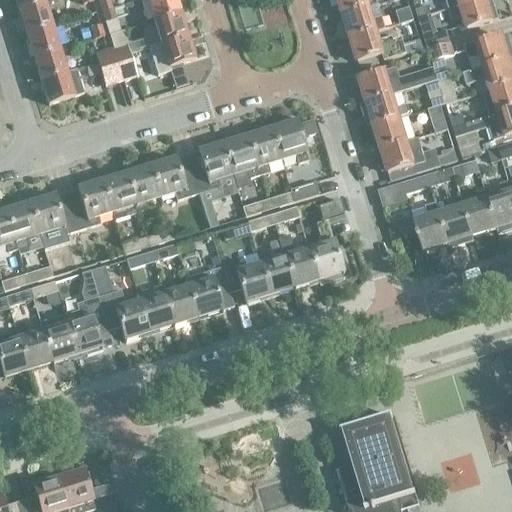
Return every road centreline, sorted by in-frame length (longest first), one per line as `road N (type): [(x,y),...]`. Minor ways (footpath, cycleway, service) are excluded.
road 1 (tertiary): [(105,405),(394,315)]
road 2 (residential): [(394,315),(312,72)]
road 3 (residential): [(26,156),(228,94)]
road 4 (tertiary): [(394,315),(511,279)]
